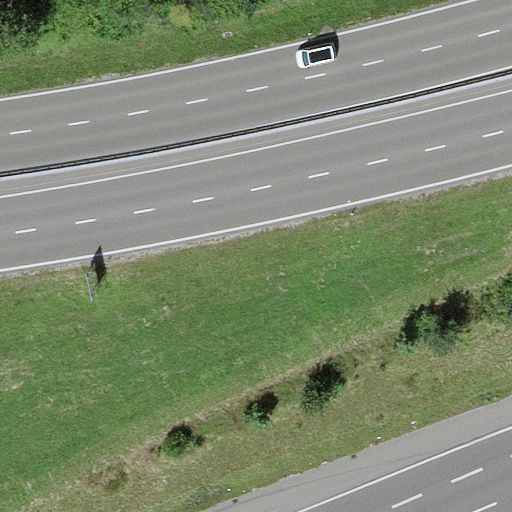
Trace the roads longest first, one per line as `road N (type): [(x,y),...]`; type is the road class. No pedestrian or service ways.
road 1 (secondary): [(511,26),(251,90),(0,134)]
road 2 (secondary): [(0,234),(272,185),(511,129)]
